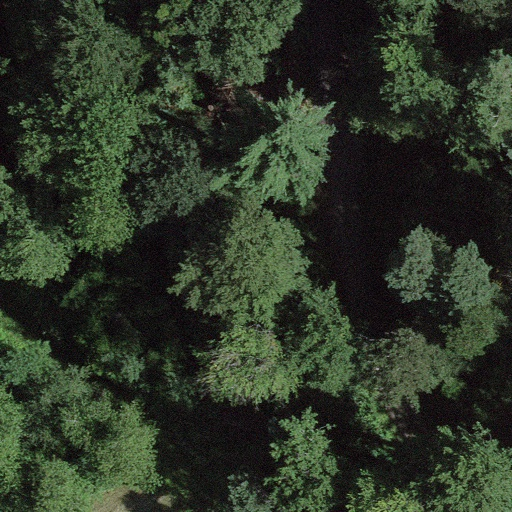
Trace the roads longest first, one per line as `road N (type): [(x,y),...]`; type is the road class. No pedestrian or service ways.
road 1 (track): [(314,0),(327,63),(354,103),(344,165),(368,339),(453,511)]
road 2 (track): [(0,309),(230,511)]
